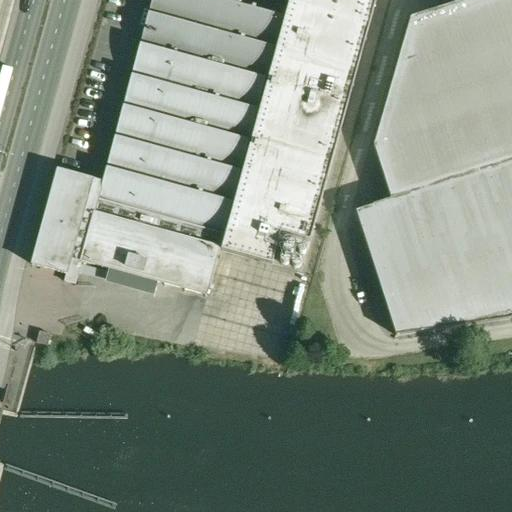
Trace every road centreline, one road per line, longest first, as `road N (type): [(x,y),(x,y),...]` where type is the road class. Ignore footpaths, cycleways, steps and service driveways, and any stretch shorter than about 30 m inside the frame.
road 1 (unclassified): [(0,354),(16,264),(89,0)]
road 2 (primary): [(0,234),(64,0)]
road 3 (primary): [(33,0),(0,123)]
